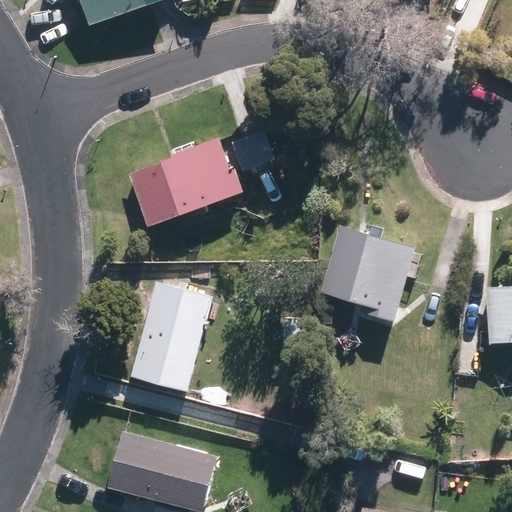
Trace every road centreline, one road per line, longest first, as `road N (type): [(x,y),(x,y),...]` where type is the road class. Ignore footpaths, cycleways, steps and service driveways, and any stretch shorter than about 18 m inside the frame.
road 1 (residential): [(492,154),(429,92),(350,48),(273,41),(224,50),(34,122)]
road 2 (residential): [(34,122),(58,243),(53,352),(34,446),(0,502)]
